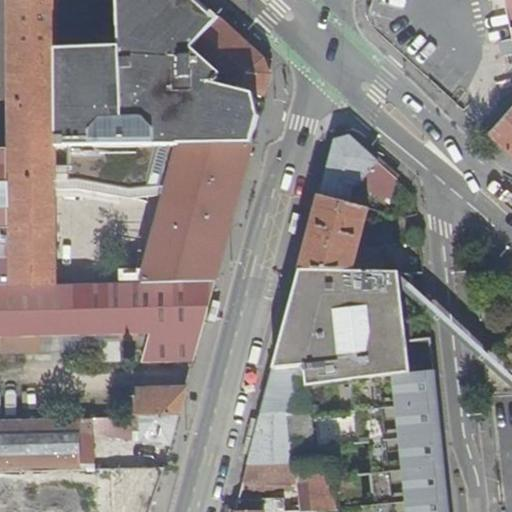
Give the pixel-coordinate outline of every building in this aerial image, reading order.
[(60,248),(60,146),(58,49),(57,0),(8,0),(11,147),(2,147),(5,287),(146,281),(154,250),(60,248)] [(182,145),(253,143),(260,117),(253,92),(224,82),(232,73),(204,47),(225,22),(200,0),(119,0),(122,46),(58,49),(60,146),(182,145)] [(511,0),(488,0),(488,1),(491,0),(504,0),(511,36),(511,0)] [(265,59),(225,22),(204,47),(232,73),(224,82),(253,92),(265,97),(267,90),(270,77),(271,75),(265,59)] [(511,110),(489,136),(511,158),(511,110)] [(336,139),(322,195),(366,207),(368,198),(358,195),(360,185),(381,193),(395,175),(351,136),(336,139)] [(146,281),(216,281),(253,143),(182,145),(154,250),(146,281)] [(322,195),(302,270),(386,272),(386,248),(362,248),(369,208),(366,207),(322,195)] [(386,272),(302,270),(276,368),(306,365),(309,388),(356,381),(410,374),(408,340),(403,296),(402,289),(401,280),(400,272),(386,272)] [(5,287),(0,286),(0,337),(151,335),(143,363),(195,362),(209,308),(216,281),(146,281),(5,287)] [(511,333),(492,356),(511,372),(511,333)] [(38,338),(38,351),(64,350),(64,338),(38,338)] [(431,338),(408,340),(410,374),(435,370),(431,338)] [(276,368),(263,415),(289,413),(312,412),(309,388),(306,365),(276,368)] [(410,374),(356,381),(359,412),(354,412),(354,413),(359,413),(362,443),(357,444),(357,445),(371,443),(374,474),(360,475),(360,476),(374,475),(377,505),(363,506),(363,508),(368,507),(368,511),(450,511),(435,370),(410,374)] [(141,417),(180,416),(187,390),(137,391),(137,408),(130,408),(130,417),(141,417)] [(291,441),(315,440),(312,412),(289,413),(291,441)] [(250,466),(317,463),(315,440),(291,441),(289,413),(263,415),(250,466)] [(159,442),(172,445),(180,416),(141,417),(143,442),(159,442)] [(0,470),(81,469),(80,434),(95,433),(95,418),(0,420),(0,470)] [(95,437),(126,437),(126,421),(95,422),(95,433),(95,437)] [(326,511),(340,511),(335,462),(317,463),(250,466),(244,485),(302,484),(302,486),(307,486),(309,511),(285,511),(285,500),(239,504),(237,511),(326,511)]
